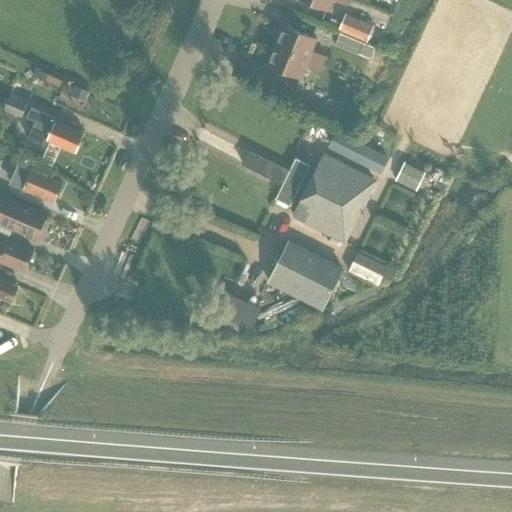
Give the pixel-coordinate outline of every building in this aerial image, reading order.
[(339,0),(348,3),(349,0),(303,0),(328,10),(332,0),(339,0)] [(347,15),(341,29),(366,40),(372,26),(347,15)] [(323,64),(326,56),(312,50),(317,38),(283,24),(275,44),(323,64)] [(362,42),(363,42),(340,33),(335,44),(358,54),(358,53),(362,42)] [(362,42),(358,53),(371,58),(375,47),(362,42)] [(320,71),(323,64),(275,44),(267,64),(300,78),(305,65),(320,71)] [(77,84),(72,93),(84,98),(88,89),(77,84)] [(22,117),(28,103),(10,95),(4,110),(10,112),(8,116),(22,121),(22,117)] [(32,106),(26,117),(35,121),(28,138),(46,146),(49,140),(76,151),(83,133),(56,121),(57,117),(32,106)] [(369,189),(374,178),(380,167),(331,143),(296,215),(345,240),(370,189),(369,189)] [(296,157),(293,166),(250,151),(244,168),(284,183),(277,202),(294,208),(311,162),(296,157)] [(396,180),(417,190),(426,173),(405,163),(396,180)] [(54,201),(62,182),(32,169),(31,171),(19,167),(12,183),(24,188),(23,188),(54,201)] [(45,218),(46,215),(25,205),(7,197),(0,212),(0,222),(36,238),(41,227),(42,227),(46,219),(45,218)] [(25,267),(33,250),(0,235),(0,261),(15,268),(17,263),(25,267)] [(271,280),(323,306),(341,271),(288,245),(271,280)] [(349,274),(380,288),(390,267),(359,253),(349,274)] [(0,296),(11,301),(18,285),(0,277),(0,296)]
